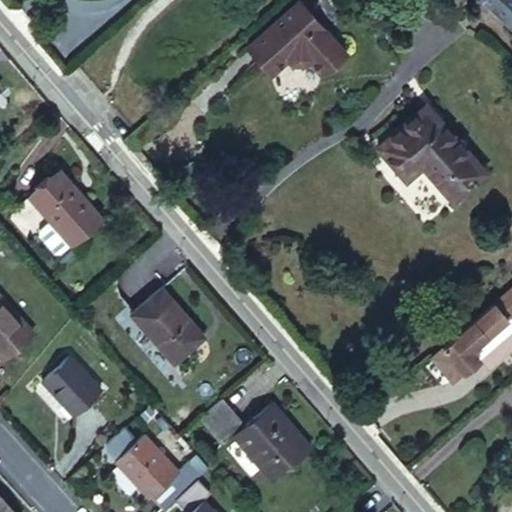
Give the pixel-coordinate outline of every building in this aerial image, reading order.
[(511,0),(476,0),(511,33),(511,32),(511,0)] [(302,1),(250,46),(273,73),(290,58),(294,62),(306,63),(311,59),(323,74),(347,52),(302,1)] [(378,149),(383,155),(433,111),(427,105),(378,149)] [(383,155),(406,179),(424,164),(455,199),(487,171),(433,111),(383,155)] [(64,171),(34,198),(74,245),(106,219),(64,171)] [(511,287),(498,299),(433,356),(454,380),(481,357),(477,352),(511,321),(511,287)] [(164,289),(133,315),(175,364),(207,337),(164,289)] [(0,293),(0,356),(3,360),(34,333),(0,293)] [(511,321),(477,352),(481,357),(511,330),(511,321)] [(68,348),(40,373),(72,407),(100,383),(68,348)] [(236,413),(224,398),(209,412),(201,418),(213,433),(236,413)] [(276,404),(249,427),(238,436),(276,481),(314,448),(276,404)] [(236,413),(213,433),(226,448),(238,436),(249,427),(236,413)] [(148,492),(173,468),(140,431),(133,437),(121,422),(103,439),(103,445),(112,456),(111,456),(145,494),(148,492)] [(175,490),(196,471),(198,471),(186,457),(173,468),(148,492),(159,505),(171,494),(175,490)] [(209,485),(196,471),(175,490),(171,494),(185,507),(202,492),(209,485)] [(342,491),(335,499),(341,505),(349,498),(342,491)] [(202,492),(185,507),(179,511),(215,511),(212,507),(213,505),(202,492)]
